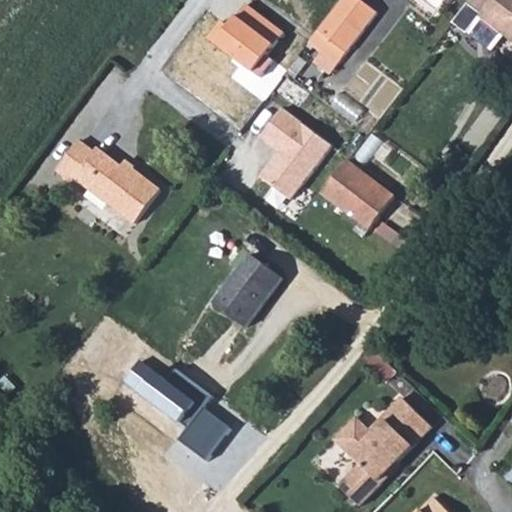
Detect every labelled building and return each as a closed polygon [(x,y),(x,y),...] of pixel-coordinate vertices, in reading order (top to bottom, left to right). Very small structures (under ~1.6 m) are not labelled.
[(223,21),(207,42),(263,84),(281,61),(272,55),(292,29),(253,0),(251,0),(231,27),(223,21)] [(361,0),(343,0),(310,43),(339,65),(379,13),(361,0)] [(511,0),(472,0),(454,24),(468,34),(469,33),(493,52),(505,36),(511,41),(511,0)] [(336,145),(289,109),(265,141),(280,153),(262,177),(294,201),(336,145)] [(77,179),(137,225),(162,192),(125,164),(122,168),(98,150),(95,153),(80,142),(58,171),(74,183),(77,179)] [(324,195),(323,195),(371,232),(396,199),(348,162),(336,179),(324,195)] [(324,195),(336,179),(326,172),(314,187),(324,195)] [(394,244),(410,257),(416,247),(401,235),(394,244)] [(241,271),(246,274),(257,259),(252,255),(241,271)] [(241,271),(215,305),(247,328),(284,280),(257,259),(246,274),(241,271)] [(376,351),(368,360),(390,379),(398,369),(376,351)] [(434,428),(404,399),(371,432),(358,419),(337,441),(363,466),(341,488),(362,507),(384,485),(381,482),(434,428)] [(511,462),(503,472),(511,480),(511,462)] [(450,511),(436,498),(422,511),(450,511)]
